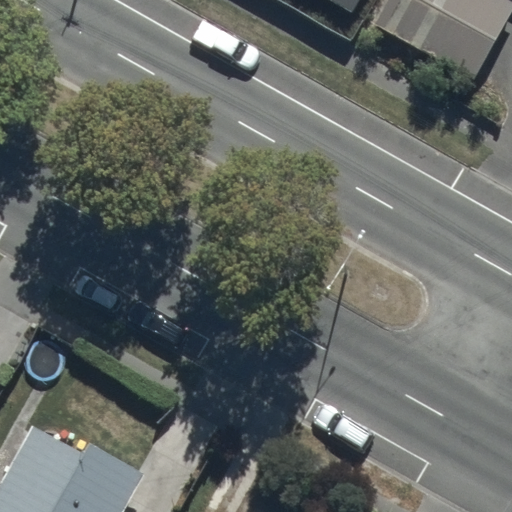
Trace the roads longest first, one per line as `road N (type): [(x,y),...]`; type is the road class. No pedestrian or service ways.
road 1 (secondary): [(14,0),(511,279)]
road 2 (secondary): [(445,414),(0,165)]
road 3 (secondary): [(511,289),(445,414)]
